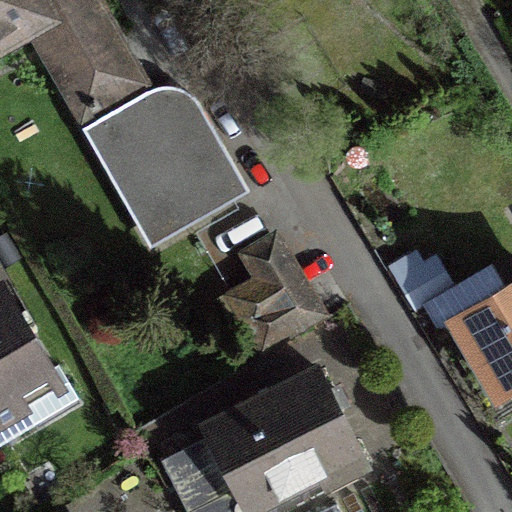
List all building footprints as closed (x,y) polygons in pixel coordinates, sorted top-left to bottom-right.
[(245,194),(196,108),(185,97),(172,91),(158,90),(145,93),(91,0),(0,0),(0,46),(28,31),(79,121),(88,116),(157,238),(239,192),(241,196),(245,194)] [(284,267),(231,299),(264,355),(320,322),(273,243),(271,240),(269,242),(284,267)] [(412,259),(391,272),(413,309),(434,296),(412,259)] [(511,288),(454,323),(497,395),(511,385),(511,288)] [(48,378),(47,375),(0,295),(0,446),(32,427),(20,406),(23,392),(48,378)] [(312,468),(322,488),(363,467),(336,413),(341,410),(331,391),(326,393),(316,374),(268,398),(265,393),(236,408),(239,413),(202,431),(206,440),(160,464),(183,511),(274,511),(288,505),(278,486),(312,468)]
